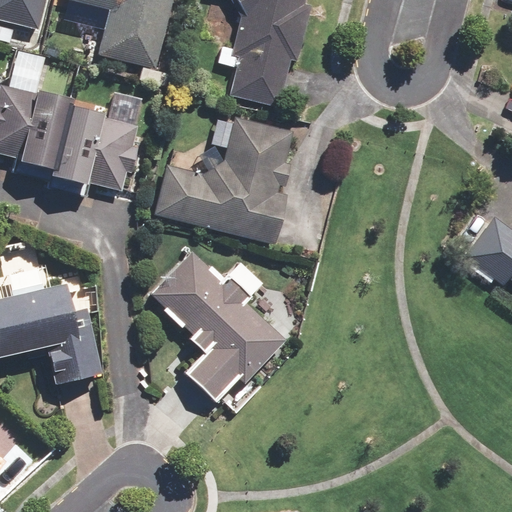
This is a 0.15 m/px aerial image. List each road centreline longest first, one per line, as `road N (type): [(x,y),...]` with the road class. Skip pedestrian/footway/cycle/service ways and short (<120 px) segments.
road 1 (unknown): [(0,203),(79,236),(100,265),(122,466)]
road 2 (residential): [(450,0),(438,65),(425,84),(395,85),(375,74),(372,51),(385,0)]
road 3 (residential): [(73,511),(122,466),(146,461),(172,502),(167,511)]
